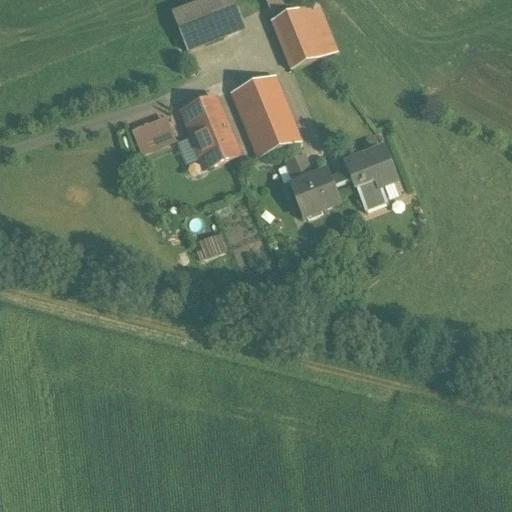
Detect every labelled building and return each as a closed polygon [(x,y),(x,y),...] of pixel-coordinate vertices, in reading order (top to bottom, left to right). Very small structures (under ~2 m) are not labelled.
[(232,0),(216,0),(173,17),(188,55),(245,32),(232,0)] [(281,0),(265,7),(272,25),(302,13),(297,0),(281,0)] [(302,13),(272,25),(292,74),(322,62),(338,56),(318,6),(302,13)] [(215,102),(183,116),(206,173),(239,160),(215,102)] [(172,144),(165,126),(136,138),(144,157),(172,144)] [(374,157),(363,162),(347,168),(350,176),(353,185),(366,217),(368,216),(367,214),(386,207),(386,209),(388,208),(382,192),(397,186),(391,171),(384,154),(374,157)] [(291,190),(304,223),(341,208),(328,176),(312,182),(303,159),(287,166),(296,188),(291,190)]
